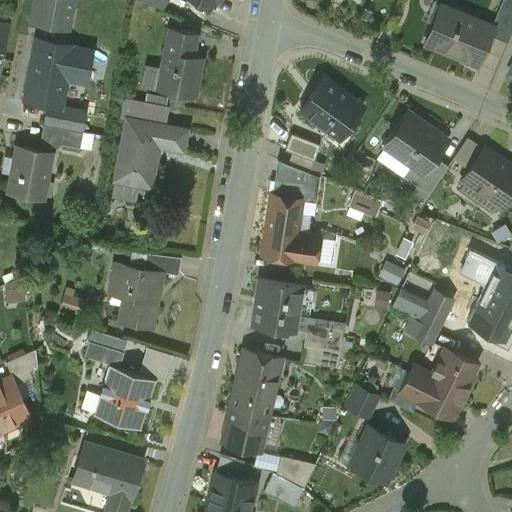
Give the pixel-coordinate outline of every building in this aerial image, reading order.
[(72,0),(35,0),(32,20),(67,27),(72,0)] [(511,29),(511,0),(501,0),(492,25),(495,26),(491,35),(507,42),(511,32),(511,29)] [(492,25),(445,6),(438,24),(433,21),(424,42),(479,64),(491,35),(495,26),(492,25)] [(195,32),(171,27),(164,68),(159,67),(155,87),(193,95),(201,56),(185,53),(186,44),(193,46),(195,32)] [(72,43),(36,36),(25,99),(46,103),(60,106),(61,104),(67,70),(88,74),(92,49),(72,45),(72,43)] [(362,104),(323,77),(300,110),(339,137),(362,104)] [(86,109),(61,104),(60,106),(46,103),(42,122),(43,122),(82,130),(86,109)] [(447,138),(406,110),(383,144),(411,163),(423,172),(435,155),(447,138)] [(186,127),(124,115),(117,153),(119,153),(115,178),(150,184),(158,143),(182,148),(186,127)] [(82,130),(43,122),(40,139),(79,146),(82,130)] [(320,142),(291,131),(285,148),(292,151),(314,159),(320,142)] [(466,137),(452,157),(468,168),(482,148),(466,137)] [(51,151),(16,144),(7,189),(43,196),(51,151)] [(494,153),(483,146),(482,148),(468,168),(461,179),(471,186),(471,187),(488,199),(489,198),(500,206),(511,188),(511,165),(511,164),(494,152),(494,153)] [(314,159),(292,151),(288,162),(309,171),(314,159)] [(435,155),(423,172),(411,163),(403,175),(428,193),(447,164),(435,155)] [(288,162),(277,158),(272,193),(301,197),(303,183),(317,185),(319,175),(309,171),(288,162)] [(301,197),(272,193),(266,229),(268,230),(295,234),(295,231),(301,197)] [(295,234),(268,230),(265,247),(263,249),(263,252),(264,254),(269,255),(271,253),(314,260),(318,235),(295,231),(295,234)] [(486,281),(511,293),(511,268),(469,247),(458,271),(485,284),(486,281)] [(181,256),(146,251),(143,266),(162,270),(178,273),(181,256)] [(388,260),(382,275),(399,282),(405,267),(388,260)] [(143,266),(115,261),(111,283),(126,286),(119,320),(151,327),(162,270),(143,266)] [(301,283),(260,278),(254,325),(295,330),(301,283)] [(485,284),(467,320),(500,337),(511,313),(511,293),(486,281),(485,284)] [(434,285),(418,319),(438,329),(454,295),(434,285)] [(83,312),(87,294),(66,289),(61,307),(83,312)] [(418,319),(411,316),(405,329),(431,342),(438,329),(418,319)] [(331,327),(327,330),(306,327),(303,344),(340,350),(344,327),(331,324),(331,327)] [(120,349),(88,339),(83,355),(108,362),(115,364),(120,349)] [(340,350),(303,344),(301,360),(337,366),(340,350)] [(172,353),(145,345),(145,346),(146,347),(138,372),(156,378),(164,380),(164,378),(163,378),(171,354),(171,355),(172,353)] [(474,361),(444,345),(428,376),(425,383),(461,401),(470,383),(465,380),(474,361)] [(35,347),(5,360),(11,374),(12,377),(37,366),(35,347)] [(281,356),(244,347),(230,406),(231,406),(261,413),(262,413),(268,388),(273,389),(281,356)] [(115,364),(108,362),(108,364),(109,364),(103,383),(102,382),(101,384),(102,384),(100,391),(99,391),(99,392),(100,393),(94,411),(93,411),(93,412),(141,427),(141,426),(140,426),(146,407),(147,407),(147,406),(146,405),(148,398),(150,399),(150,397),(149,397),(155,379),(156,379),(156,378),(138,372),(115,364)] [(461,401),(425,383),(428,376),(411,367),(400,389),(418,398),(417,398),(454,417),(461,401)] [(12,377),(11,374),(0,379),(0,418),(4,427),(30,416),(12,377)] [(376,395),(355,385),(345,406),(366,416),(376,395)] [(261,413),(231,406),(230,406),(228,416),(229,423),(225,441),(259,449),(267,414),(262,413),(261,413)] [(402,444),(365,426),(346,464),(384,482),(402,444)] [(141,458),(81,440),(70,478),(108,490),(128,495),(130,496),(141,458)] [(315,462),(280,453),(275,471),(304,485),(315,462)] [(255,480),(215,471),(215,472),(206,511),(252,511),(255,498),(251,497),(255,481),(255,480)] [(304,485),(275,471),(269,484),(298,498),(304,486),(304,485)] [(123,511),(128,495),(108,490),(101,511),(123,511)]
